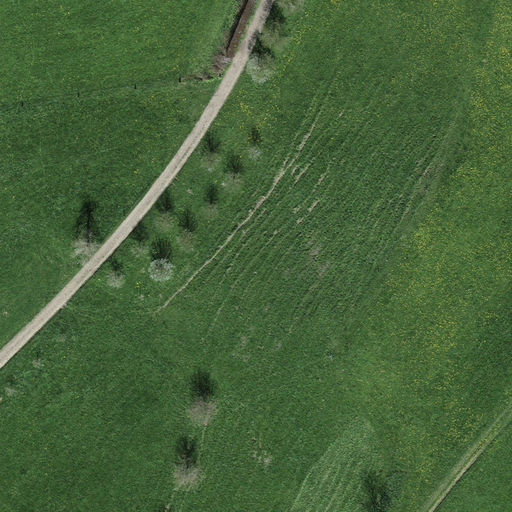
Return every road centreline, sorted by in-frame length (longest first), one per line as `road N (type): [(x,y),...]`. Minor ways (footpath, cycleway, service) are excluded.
road 1 (track): [(274,0),(182,161),(0,362)]
road 2 (track): [(407,511),(420,486),(511,380)]
